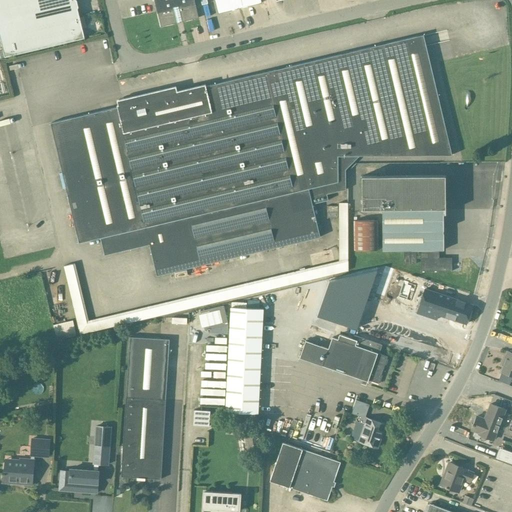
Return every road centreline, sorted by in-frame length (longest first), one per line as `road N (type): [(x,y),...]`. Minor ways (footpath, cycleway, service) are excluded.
road 1 (unclassified): [(381,511),(469,363),(511,206)]
road 2 (unclassified): [(127,66),(410,0)]
road 3 (unknown): [(440,415),(261,349)]
